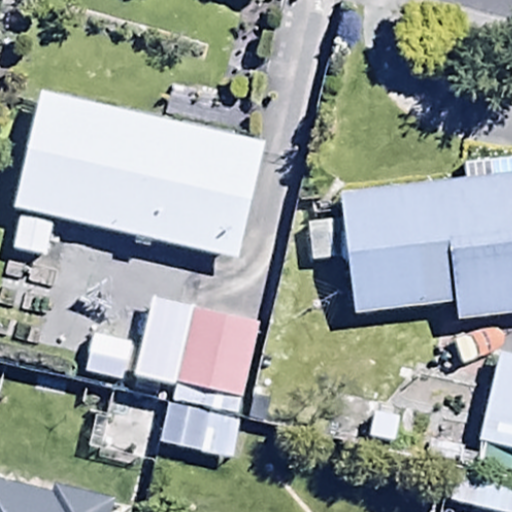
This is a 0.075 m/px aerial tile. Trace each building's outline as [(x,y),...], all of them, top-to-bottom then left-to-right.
[(259,140),(34,86),(4,205),(10,207),(0,249),(39,259),(50,214),(230,258),(259,140)] [(450,180),(332,196),(346,321),(449,307),(451,324),(511,315),(511,151),(448,160),(450,180)] [(259,323),(144,297),(126,375),(165,384),(161,401),(238,418),(259,323)] [(127,343),(87,335),(77,383),(117,390),(127,343)] [(511,356),(495,353),(471,470),(511,478),(511,356)] [(229,424),(163,410),(155,448),(221,462),(229,424)] [(511,511),(511,489),(452,475),(446,503),(464,507),(462,511),(511,511)] [(44,490),(0,479),(0,511),(103,511),(107,499),(46,484),(44,490)]
